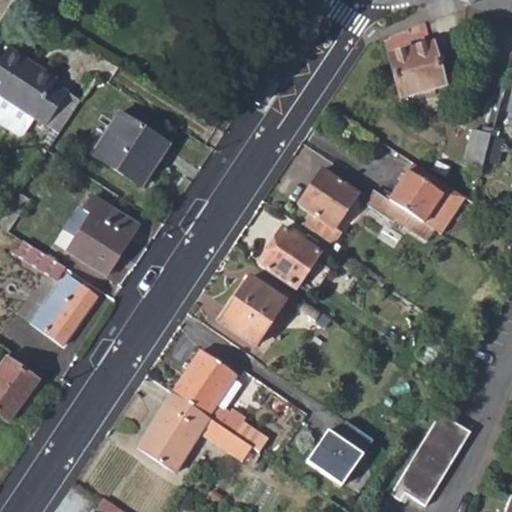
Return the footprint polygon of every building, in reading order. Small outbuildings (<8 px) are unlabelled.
[(387,57),(399,100),(443,89),(431,44),(387,57)] [(56,133),(78,100),(53,83),(54,82),(30,66),(32,64),(5,46),(0,54),(0,123),(16,134),(21,133),(32,116),(56,133)] [(270,99),(282,83),(274,78),(263,94),(270,99)] [(91,155),(140,186),(167,145),(118,113),(91,155)] [(480,169),(483,161),(489,136),(470,131),(461,164),(480,169)] [(499,139),(489,136),(483,161),(492,164),(499,139)] [(406,172),(387,200),(424,224),(433,230),(439,234),(458,205),(441,193),(446,185),(412,163),(406,172)] [(308,213),(301,225),(338,251),(346,239),(334,230),(356,195),(320,171),(297,206),(308,213)] [(464,197),(446,185),(441,193),(458,205),(464,197)] [(397,223),(416,235),(424,224),(387,200),(372,190),(366,207),(391,223),(397,223)] [(65,251),(104,276),(136,224),(91,196),(82,210),(76,207),(64,226),(76,234),(65,251)] [(416,235),(426,241),(433,230),(424,224),(416,235)] [(281,229),(258,266),(295,289),(320,254),(281,229)] [(54,280),(63,267),(34,248),(25,261),(54,280)] [(31,322),(62,344),(95,298),(65,276),(31,322)] [(249,277),(219,323),(253,347),(284,301),(249,277)] [(314,322),(320,314),(304,303),(299,311),(314,322)] [(7,359),(10,353),(0,346),(0,361),(2,362),(0,364),(0,416),(8,422),(38,381),(7,359)] [(198,353),(171,394),(233,437),(244,420),(231,411),(229,413),(217,406),(220,400),(227,404),(240,386),(233,381),(236,377),(198,353)] [(260,385),(270,371),(253,359),(243,373),(260,385)] [(250,449),(233,437),(171,394),(135,448),(173,475),(200,435),(241,462),(250,449)] [(438,415),(388,496),(399,503),(403,495),(424,508),(469,434),(438,415)] [(304,463),(339,488),(371,442),(345,423),(334,438),(326,432),(304,463)] [(121,511),(102,499),(93,511),(121,511)] [(511,511),(511,501),(508,500),(503,511),(511,511)]
